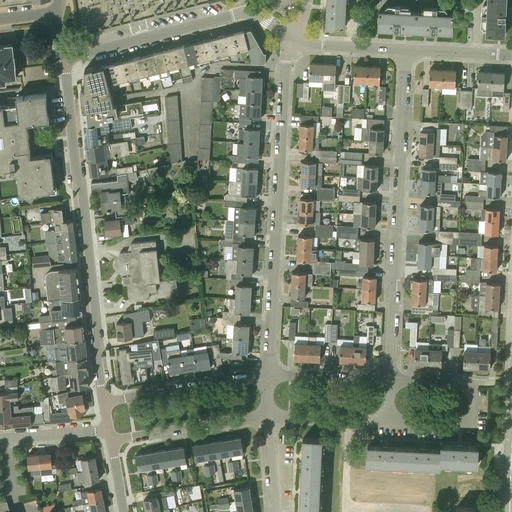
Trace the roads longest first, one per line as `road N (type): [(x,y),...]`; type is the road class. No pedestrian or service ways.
road 1 (residential): [(104,403),(64,55)]
road 2 (unclassified): [(267,375),(291,37)]
road 3 (unclassified): [(388,379),(405,49)]
road 4 (residential): [(64,55),(240,13),(291,37)]
road 5 (residential): [(388,421),(455,424),(467,420),(472,405),(460,383),(388,379)]
road 6 (residential): [(267,375),(104,403)]
road 7 (residential): [(111,440),(267,415)]
road 8 (residential): [(267,415),(388,421)]
road 9 (residential): [(388,379),(267,375)]
